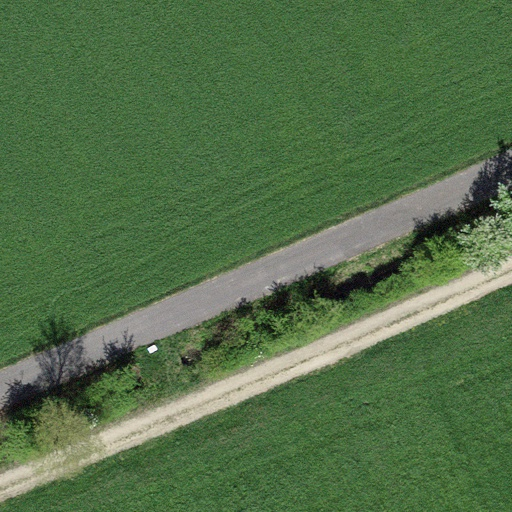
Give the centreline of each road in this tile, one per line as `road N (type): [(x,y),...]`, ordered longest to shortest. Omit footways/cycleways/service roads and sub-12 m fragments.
road 1 (track): [(0,494),(511,278)]
road 2 (track): [(511,174),(0,389)]
